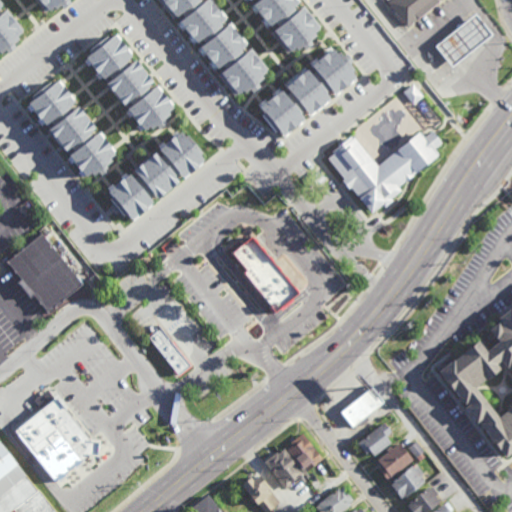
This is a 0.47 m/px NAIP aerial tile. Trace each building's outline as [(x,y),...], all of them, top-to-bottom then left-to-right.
[(70,0),(73,3),(65,9),(62,5),(57,9),(54,7),(49,11),(48,9),(46,11),(42,6),(44,5),(40,0),(70,0)] [(210,0),(164,0),(172,9),(177,5),(184,13),(177,19),(192,37),(196,33),(202,40),(196,45),(213,64),(217,62),(221,66),(216,69),(234,90),(239,86),(241,89),(246,85),(249,89),(257,83),(254,79),(267,68),(210,0)] [(297,0),(256,0),(250,5),(267,24),(271,22),(275,26),(270,29),(288,50),(293,46),(295,49),(300,45),(303,49),(311,43),(308,39),(321,28),(297,0)] [(389,0),(439,0),(407,26),(387,2),(389,0)] [(0,3),(2,6),(0,8),(0,14),(1,15),(5,11),(6,12),(9,10),(13,16),(11,17),(18,25),(20,24),(24,29),(21,31),(23,33),(17,37),(19,40),(15,44),(17,48),(9,54),(7,50),(1,54),(0,53),(0,3)] [(434,45),(452,66),(492,34),(475,12),(434,45)] [(84,57),(89,53),(87,50),(106,35),(108,38),(113,34),(114,36),(117,34),(121,39),(119,40),(126,48),(128,47),(131,52),(129,54),(130,56),(125,60),(129,64),(134,60),(140,67),(151,81),(146,85),(150,89),(154,86),(155,87),(158,85),(162,90),(160,92),(167,100),(169,99),(173,104),(170,106),(172,107),(166,112),(168,114),(163,118),(166,122),(158,129),(156,125),(150,129),(148,126),(143,130),(142,129),(139,131),(135,125),(137,124),(130,115),(128,117),(125,112),(127,110),(126,108),(131,105),(128,100),(122,105),(116,97),(112,90),(110,91),(105,84),(110,79),(107,75),(102,79),(100,77),(98,79),(94,74),(96,73),(89,65),(87,66),(83,61),(86,59),(84,57)] [(280,137),(276,132),(273,134),(258,115),(261,113),(258,108),(259,107),(257,104),(262,100),(264,103),(272,95),(271,94),(276,90),(278,93),(280,92),(283,96),(288,93),(284,88),(292,82),(305,71),(310,76),(314,73),(311,69),(312,67),(310,65),(315,61),(317,63),(325,56),(324,54),(329,50),(331,53),(332,52),(336,57),(339,55),(343,60),(348,57),(353,65),(350,68),(353,73),(350,75),(354,81),(353,82),(355,84),(350,88),(348,87),(339,93),(341,95),(336,99),(334,96),(332,97),(329,92),(324,95),(328,100),(327,101),(328,102),(321,107),(314,111),(314,112),(306,117),(302,112),(298,115),(301,120),(300,122),(302,124),(297,128),(296,126),(287,132),(288,134),(283,138),(281,136),(280,137)] [(27,103),(32,99),(30,96),(49,81),(51,84),(56,81),(57,82),(59,80),(63,85),(61,87),(68,95),(70,94),(74,98),(71,101),(72,102),(68,106),(71,110),(76,106),(82,114),(93,127),(88,132),(91,136),(96,133),(97,134),(100,132),(104,137),(102,139),(109,147),(111,145),(115,151),(112,152),(113,154),(108,158),(110,161),(105,165),(108,169),(100,175),(97,171),(92,175),(90,172),(85,176),(84,175),(81,177),(77,172),(79,171),(72,162),(70,163),(66,158),(69,157),(68,155),(72,151),(69,147),(64,150),(63,150),(58,143),(53,136),(52,137),(47,129),(53,125),(49,121),(44,124),(43,123),(40,125),(36,120),(38,119),(32,110),(30,111),(26,106),(28,105),(27,103)] [(376,166),(353,136),(325,157),(370,215),(401,191),(397,187),(438,155),(434,149),(441,143),(431,131),(423,137),(419,132),(376,166)] [(183,135),(187,140),(190,138),(204,157),(202,159),(205,164),(204,165),(206,168),(200,172),(199,169),(190,177),(192,178),(187,182),(185,179),(183,180),(179,176),(175,179),(179,184),(171,190),(157,201),(153,196),(149,199),(152,203),(151,205),(153,207),(148,211),(146,209),(138,216),(139,218),(134,222),(132,219),(130,220),(126,215),(124,217),(120,212),(115,215),(110,207),(113,204),(110,199),(112,197),(109,191),(110,190),(108,188),(113,184),(114,185),(123,179),(122,177),(127,173),(129,176),(131,175),(134,180),(139,177),(135,172),(136,171),(135,170),(142,165),(149,161),(149,160),(157,155),(161,160),(165,157),(161,152),(163,150),(161,148),(166,144),(167,146),(176,140),(175,138),(180,134),(182,136),(183,135)] [(43,315),(30,298),(26,300),(14,285),(18,282),(4,263),(39,236),(78,286),(43,315)] [(246,271),(242,275),(276,312),(299,291),(250,237),(231,254),(246,271)] [(479,340),(439,371),(506,457),(511,452),(511,305),(498,316),(502,321),(491,330),(500,341),(488,351),(479,340)] [(190,367),(191,367),(177,378),(148,339),(153,336),(148,329),(151,326),(156,332),(158,330),(156,328),(158,326),(171,343),(173,342),(191,366),(190,367)] [(382,401),(364,414),(368,420),(362,424),(359,420),(351,426),(340,410),(366,390),(367,392),(372,388),(382,401)] [(13,434),(54,483),(82,460),(40,411),(13,434)] [(372,455),(367,449),(363,452),(355,442),(382,422),(390,431),(384,435),(389,442),(372,455)] [(322,457),(305,470),(295,457),(294,457),(286,447),(292,442),(289,439),(301,430),(322,457)] [(415,456),(406,446),(414,440),(422,450),(415,456)] [(0,511),(0,441),(36,490),(37,489),(54,511),(15,511),(13,509),(8,511),(0,511)] [(411,458),(385,479),(377,469),(380,467),(375,460),(386,451),(384,449),(389,445),(390,447),(397,441),(411,458)] [(301,474),(299,472),(291,479),(293,481),(284,487),(262,458),(271,451),(273,453),(276,450),(276,451),(283,446),(303,473),(301,474)] [(418,460),(415,457),(421,452),(424,456),(418,460)] [(403,496),(402,494),(399,497),(388,483),(391,481),(390,480),(413,462),(421,472),(418,475),(422,480),(403,496)] [(268,487),(279,501),(265,511),(256,501),(254,503),(248,495),(249,494),(239,482),(248,475),(251,478),(257,473),(268,487)] [(352,499),(348,502),(349,503),(337,511),(319,511),(314,505),(318,502),(317,502),(338,486),(338,487),(341,484),(352,499)] [(427,488),(430,485),(436,492),(433,494),(438,500),(423,511),(410,511),(404,504),(409,501),(407,499),(425,484),(427,488)] [(216,505),(218,504),(224,511),(189,511),(186,508),(206,492),(216,505)] [(451,508),(448,511),(428,511),(441,502),(442,503),(445,501),(451,508)]
